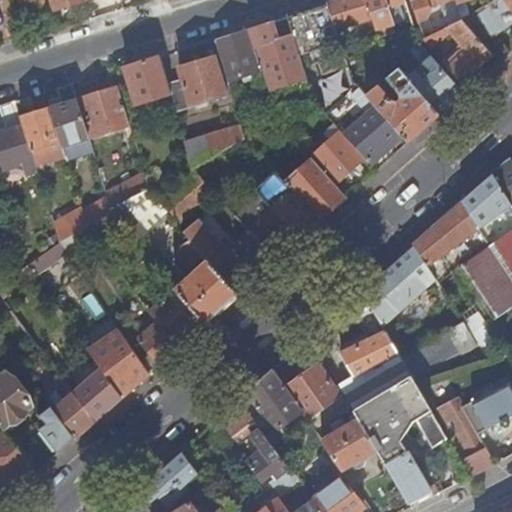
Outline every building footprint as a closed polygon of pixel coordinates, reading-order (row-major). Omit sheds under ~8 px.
[(17,0),(22,15),(28,13),(33,25),(48,20),(41,0),(17,0)] [(51,0),(56,12),(84,3),(83,0),(51,0)] [(365,0),(339,0),(328,4),(328,6),(339,42),(346,40),(343,29),(372,21),(365,0)] [(404,0),(365,0),(372,21),(375,31),(394,25),(392,18),(399,15),(396,6),(406,3),(404,0)] [(410,0),(417,21),(427,18),(431,10),(430,6),(448,0),(410,0)] [(455,0),(462,19),(469,15),(464,2),(470,0),(455,0)] [(495,35),(511,23),(511,0),(494,0),(486,5),(469,15),(462,19),(483,44),(495,35)] [(328,6),(288,18),(303,68),(319,63),(322,74),(347,67),(339,42),(328,6)] [(402,23),(399,15),(392,18),(394,25),(402,23)] [(248,28),(249,30),(254,47),(257,46),(271,90),(307,79),(303,68),(288,18),(288,16),(248,28)] [(441,60),(461,82),(492,55),(483,44),(462,19),(429,36),(423,39),(431,48),(450,32),(460,44),(441,60)] [(423,39),(429,36),(426,24),(419,27),(423,39)] [(249,30),(216,40),(228,81),(233,80),(235,84),(251,79),(250,75),(261,71),(254,47),(249,30)] [(417,42),(416,35),(400,41),(404,50),(408,47),(417,42)] [(498,63),(509,52),(495,35),(483,44),(492,55),(498,63)] [(429,54),(417,42),(408,47),(418,61),(429,54)] [(169,86),(161,58),(135,66),(125,69),(139,111),(146,109),(144,105),(172,96),(169,86)] [(172,96),(177,113),(228,97),(216,59),(180,70),(183,82),(169,86),(172,96)] [(461,92),(433,59),(409,81),(437,112),(446,105),(461,92)] [(356,86),(358,89),(401,136),(407,144),(423,129),(440,115),(437,112),(409,81),(399,70),(386,80),(402,98),(401,99),(403,102),(398,106),(395,104),(394,105),(378,86),(370,93),(362,83),(356,86)] [(365,72),(351,80),(356,86),(362,83),(369,79),(365,72)] [(130,128),(119,90),(116,90),(114,83),(101,87),(104,94),(96,97),(80,101),(93,139),(130,128)] [(77,95),(74,85),(57,90),(60,100),(49,103),(51,109),(60,138),(64,148),(90,140),(79,102),(77,95)] [(94,89),(77,95),(79,102),(80,101),(96,97),(94,89)] [(335,104),(324,113),(335,125),(340,131),(346,126),(350,130),(344,136),(365,159),(368,163),(383,151),(401,136),(358,89),(347,99),(345,97),(336,105),(335,104)] [(21,118),(16,103),(7,106),(0,108),(7,133),(0,134),(0,171),(24,164),(29,179),(39,176),(36,166),(21,118)] [(51,109),(21,118),(36,166),(56,161),(51,146),(52,145),(50,141),(60,138),(51,109)] [(340,131),(335,125),(324,135),(329,141),(340,131)] [(346,126),(340,131),(344,136),(350,130),(346,126)] [(193,169),(220,154),(246,139),(242,127),(186,143),(193,169)] [(340,131),(329,141),(311,157),(336,185),(349,173),(365,159),(344,136),(340,131)] [(67,157),(64,148),(60,138),(50,141),(52,145),(51,146),(56,161),(67,157)] [(68,161),(94,153),(90,140),(64,148),(67,157),(68,161)] [(285,185),(318,222),(327,215),(346,198),(312,161),(285,185)] [(511,162),(511,161),(494,175),(511,204),(511,162)] [(214,193),(197,173),(175,192),(173,190),(158,203),(164,210),(167,207),(180,222),(214,193)] [(256,192),(299,239),(306,233),(318,222),(285,185),(275,173),(262,185),(255,191),(256,192)] [(511,204),(494,175),(456,208),(414,245),(437,280),(442,289),(453,307),(455,310),(457,312),(486,358),(506,352),(492,325),(511,310),(511,204)] [(246,182),(255,191),(262,185),(254,176),(246,182)] [(150,189),(148,183),(120,190),(125,202),(147,191),(150,189)] [(125,202),(120,190),(107,194),(108,197),(111,208),(125,202)] [(167,214),(164,210),(158,203),(147,191),(125,202),(111,208),(109,209),(111,214),(123,228),(134,242),(167,214)] [(291,246),(299,239),(256,192),(248,199),(257,209),(245,220),(240,215),(237,219),(253,237),(256,241),(268,254),(274,249),(270,245),(281,235),(291,246)] [(111,208),(108,197),(83,209),(88,227),(111,214),(109,209),(111,208)] [(88,227),(83,209),(78,212),(55,225),(60,242),(85,228),(88,227)] [(123,228),(111,214),(88,227),(85,228),(92,236),(108,257),(113,253),(105,242),(123,228)] [(230,256),(198,220),(183,233),(190,241),(237,295),(274,262),(268,254),(256,241),(253,237),(230,256)] [(67,253),(92,236),(85,228),(60,242),(61,243),(67,253)] [(205,323),(237,295),(190,241),(177,252),(195,273),(176,289),(205,323)] [(62,256),(67,253),(61,243),(51,250),(58,259),(62,256)] [(437,280),(414,245),(393,263),(361,291),(362,292),(379,320),(403,362),(412,377),(415,382),(423,380),(434,376),(415,344),(397,314),(401,311),(437,280)] [(58,259),(51,250),(38,259),(45,268),(58,259)] [(19,272),(26,267),(23,256),(12,261),(19,272)] [(34,276),(45,268),(38,259),(27,266),(34,276)] [(0,294),(3,299),(34,276),(27,266),(26,267),(19,272),(5,282),(0,285),(0,294)] [(442,289),(437,280),(401,311),(408,319),(442,289)] [(184,342),(205,323),(176,289),(150,311),(158,322),(164,329),(169,324),(184,342)] [(379,320),(362,292),(348,304),(367,336),(353,343),(356,348),(342,355),(353,376),(392,356),(394,360),(397,365),(403,362),(379,320)] [(442,322),(457,312),(455,310),(453,307),(438,316),(442,322)] [(40,348),(12,311),(0,318),(0,337),(19,364),(40,348)] [(434,376),(486,358),(457,312),(442,322),(425,333),(427,336),(415,344),(434,376)] [(164,329),(158,322),(139,339),(157,366),(178,348),(164,329)] [(178,348),(184,342),(169,324),(164,329),(178,348)] [(122,397),(149,373),(124,336),(118,328),(87,349),(96,361),(102,370),(122,397)] [(412,377),(403,362),(397,365),(394,360),(339,386),(354,411),(354,410),(369,402),(412,377)] [(89,381),(102,370),(96,361),(83,372),(89,381)] [(318,365),(287,389),(309,421),(341,399),(318,365)] [(85,407),(95,421),(122,397),(102,370),(89,381),(74,393),(85,407)] [(287,389),(273,370),(239,400),(243,405),(261,430),(274,446),(309,421),(287,389)] [(6,372),(0,376),(0,424),(4,430),(33,407),(6,372)] [(385,463),(406,451),(401,442),(413,423),(418,421),(433,413),(426,402),(415,382),(412,377),(369,402),(354,410),(359,419),(378,451),(385,463)] [(461,463),(470,478),(496,465),(486,449),(478,435),(463,407),(458,398),(448,403),(442,393),(433,398),(423,380),(415,382),(426,402),(430,400),(437,409),(463,461),(461,463)] [(463,407),(478,435),(502,422),(505,426),(508,426),(511,423),(509,419),(511,417),(511,390),(509,384),(463,407)] [(76,438),(95,421),(85,407),(74,393),(64,402),(56,391),(46,399),(58,414),(76,438)] [(261,430),(243,405),(221,421),(240,447),(251,438),(261,430)] [(433,413),(418,421),(434,449),(449,441),(433,413)] [(59,452),(76,438),(58,414),(41,428),(59,452)] [(323,441),(343,471),(353,465),(356,468),(359,469),(361,468),(365,465),(366,462),(364,458),(378,451),(359,419),(323,441)] [(249,457),(245,460),(254,471),(262,482),(271,474),(276,479),(290,468),(274,446),(261,430),(251,438),(260,449),(259,457),(252,462),(249,457)] [(0,485),(19,488),(37,472),(5,431),(0,435),(0,485)] [(221,431),(199,448),(219,473),(241,456),(221,431)] [(385,463),(409,505),(431,492),(406,451),(385,463)] [(198,476),(178,454),(126,499),(120,505),(125,511),(152,511),(151,510),(158,504),(160,506),(163,503),(166,506),(183,492),(182,490),(198,476)] [(315,500),(324,511),(361,511),(366,509),(332,466),(319,476),(329,489),(315,500)] [(300,480),(290,468),(276,479),(271,474),(262,482),(267,488),(270,486),(277,496),(300,480)] [(289,511),(279,499),(261,511),(289,511)] [(324,511),(315,500),(299,511),(324,511)] [(190,502),(174,511),(203,511),(200,507),(195,510),(190,502)]
